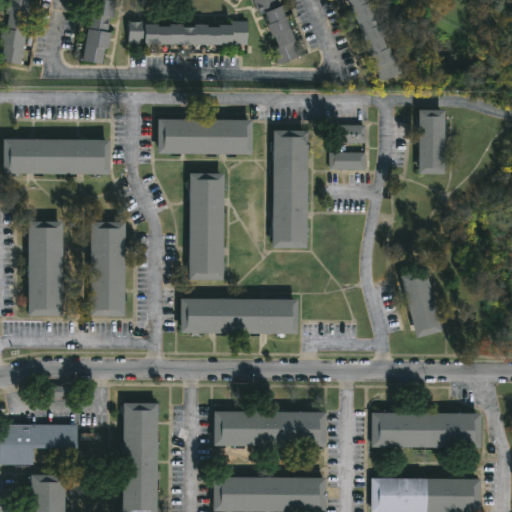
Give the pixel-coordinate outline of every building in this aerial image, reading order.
[(32,0),(20,60),(22,61),(21,65),(0,60),(0,56),(3,45),(0,44),(0,39),(3,27),(5,28),(8,13),(6,12),(8,0),(32,0)] [(112,0),(112,1),(115,1),(112,18),(109,18),(106,33),(109,34),(107,49),(103,49),(101,64),(81,61),(90,0),(112,0)] [(275,0),(292,41),(291,41),(297,56),(275,65),(269,49),(276,46),(271,35),(269,36),(264,24),(267,23),(262,12),(257,15),(251,0),(275,0)] [(365,0),(366,1),(368,0),(374,13),(371,14),(375,25),(377,24),(386,48),(387,47),(392,59),(394,58),(400,73),(378,82),(363,44),(359,46),(357,40),(361,39),(345,0),(365,0)] [(244,22),(244,44),(126,43),(126,22),(141,22),(141,25),(156,25),(155,27),(167,27),(167,25),(180,25),(180,27),(192,28),(192,26),(216,26),(216,24),(228,24),(228,22),(244,22)] [(447,173),(420,173),(420,109),(446,109),(447,173)] [(219,153),(159,153),(159,119),(252,119),(252,153),(219,153)] [(366,142),(336,142),(336,124),(366,124),(366,142)] [(307,219),(307,247),(272,247),(272,238),(269,238),(269,226),(273,226),(273,150),(270,150),(270,141),(273,141),(273,129),(307,130),(307,219)] [(11,173),(3,173),(3,138),(109,139),(109,174),(11,173)] [(364,169),(328,168),(329,151),(337,152),(336,144),(348,144),(348,152),(364,152),(364,169)] [(223,251),(223,278),(189,278),(189,269),(186,269),(187,259),(189,259),(190,173),(224,173),(223,251)] [(63,315),(28,316),(28,221),(63,221),(63,315)] [(125,316),(90,316),(91,221),(125,221),(125,316)] [(442,331),(418,338),(401,275),(426,269),(442,331)] [(191,333),(180,333),(181,299),(298,299),(298,333),(191,333)] [(154,424),(154,511),(120,511),(121,450),(117,450),(117,405),(121,405),(121,402),(155,403),(154,424)] [(226,446),(211,446),(211,411),(324,412),(323,447),(226,446)] [(385,447),(369,447),(369,413),(478,414),(478,448),(385,447)] [(30,465),(0,465),(0,424),(74,424),(74,448),(30,448),(30,465)] [(62,511),(26,511),(27,474),(63,474),(62,511)] [(323,478),(323,491),(325,491),(325,499),(323,499),(323,511),(266,511),(210,511),(211,476),(323,478)] [(369,511),(369,478),(477,479),(477,511),(369,511)]
